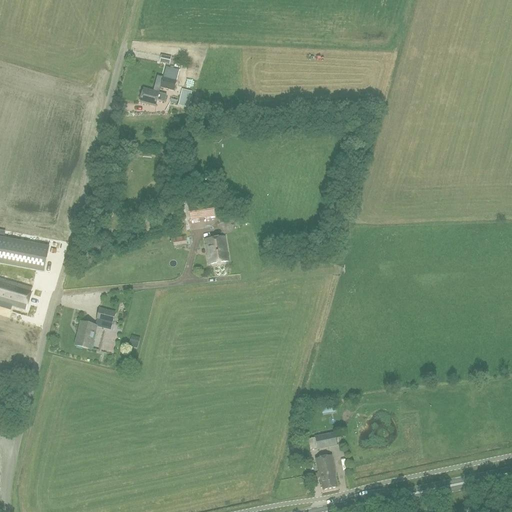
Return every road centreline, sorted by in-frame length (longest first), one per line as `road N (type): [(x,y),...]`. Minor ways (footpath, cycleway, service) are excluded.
road 1 (unclassified): [(9,511),(10,458),(123,32)]
road 2 (primary): [(334,510),(511,473)]
